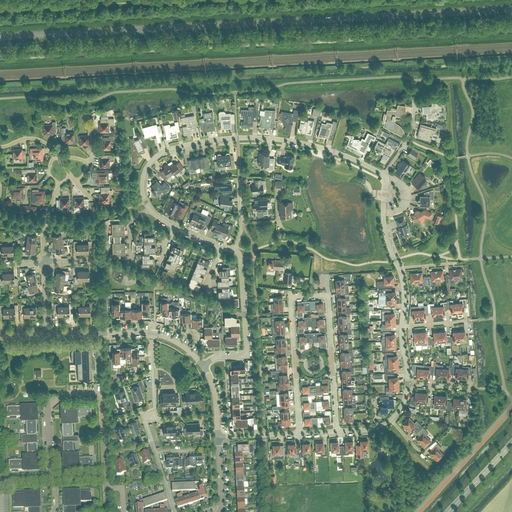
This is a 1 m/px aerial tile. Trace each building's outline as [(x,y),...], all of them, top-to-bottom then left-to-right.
[(422,107),(422,112),(423,112),(425,113),(426,113),(426,119),(431,120),(436,117),(436,112),(438,111),(438,110),(440,110),(440,106),(447,105),(446,101),(433,103),(434,106),(422,107)] [(383,126),(401,136),(400,136),(402,130),(402,129),(401,129),(400,128),(399,126),(398,125),(397,125),(396,124),(394,123),(393,123),(394,120),(395,116),(401,117),(402,113),(404,113),(405,106),(397,105),(396,111),(387,110),(386,114),(387,114),(385,123),(384,123),(383,126)] [(244,115),(244,122),(241,121),(241,127),(249,128),(249,126),(252,127),(253,115),(256,115),(257,107),(248,107),(248,110),(241,109),(241,115),(244,115)] [(312,115),(318,116),(320,110),(313,108),(312,115)] [(270,110),(265,110),(264,110),(264,115),(260,115),(260,123),(261,123),(261,127),(263,127),(263,128),(269,128),(270,128),(270,127),(274,128),(274,125),(275,125),(276,120),(274,120),(275,111),(271,110),(270,110)] [(280,119),(285,126),(284,127),(284,128),(284,130),(291,131),(292,124),(291,123),(291,121),(297,121),(299,110),(293,110),(293,114),(285,112),(281,111),(280,119)] [(218,115),(219,121),(220,121),(221,129),(231,128),(231,124),(234,123),(234,114),(230,114),(230,113),(225,113),(225,112),(223,111),(220,111),(218,113),(218,115)] [(206,121),(204,121),(204,122),(201,122),(202,131),(209,131),(209,130),(211,129),(211,130),(215,130),(214,126),(216,126),(215,121),(214,122),(212,112),(203,113),(203,118),(206,118),(206,121)] [(181,117),(180,118),(181,123),(186,122),(186,126),(182,127),(184,135),(192,134),(191,132),(197,131),(194,120),(195,120),(194,115),(185,117),(184,115),(181,115),(181,117)] [(100,123),(99,124),(98,124),(99,124),(99,132),(109,132),(108,125),(114,125),(114,118),(100,118),(100,123)] [(300,133),(311,135),(314,121),(308,120),(307,121),(304,120),(305,119),(301,119),(298,129),(300,129),(300,131),(301,131),(300,133)] [(176,132),(178,131),(178,129),(179,128),(177,121),(174,122),(175,125),(169,126),(169,124),(164,125),(167,139),(177,137),(176,132)] [(317,137),(322,138),(322,135),(328,137),(329,135),(333,136),(337,122),(333,121),(332,123),(327,122),(326,122),(326,124),(321,122),(321,124),(320,124),(320,125),(321,125),(317,137)] [(52,124),(43,125),(43,134),(51,134),(52,134),(53,132),(56,132),(55,122),(52,122),(52,124)] [(142,128),(143,130),(144,136),(149,135),(150,135),(150,136),(150,137),(151,137),(151,138),(152,138),(153,138),(156,138),(157,142),(161,141),(159,136),(162,135),(161,130),(158,131),(156,124),(147,126),(142,128)] [(417,137),(430,141),(432,133),(435,133),(436,129),(420,124),(417,137)] [(61,128),(61,141),(65,141),(66,142),(74,142),(74,132),(65,132),(65,127),(61,128)] [(87,129),(87,135),(79,136),(79,145),(87,145),(88,145),(89,143),(92,143),(91,129),(87,129)] [(366,137),(365,139),(361,138),(360,140),(353,140),(353,136),(350,135),(347,145),(346,145),(358,151),(358,150),(364,153),(371,139),(372,140),(373,136),(367,133),(365,136),(366,137)] [(109,137),(102,137),(102,140),(101,142),(101,150),(110,150),(110,149),(113,149),(113,144),(110,144),(110,141),(114,140),(114,136),(109,136),(109,137)] [(133,138),(129,138),(132,163),(134,163),(135,163),(138,163),(138,162),(138,158),(137,158),(137,154),(138,154),(141,153),(145,152),(139,139),(134,140),(133,138)] [(385,164),(395,149),(391,147),(393,144),(387,140),(385,144),(378,140),(372,150),(373,150),(374,147),(384,153),(379,161),(385,164)] [(42,148),(30,148),(30,155),(36,154),(36,160),(43,160),(42,151),(44,151),(44,148),(43,148),(42,148)] [(407,155),(414,159),(418,153),(411,148),(407,155)] [(22,159),(22,161),(26,161),(25,150),(22,150),(21,149),(20,149),(13,149),(13,159),(22,159)] [(225,155),(223,155),(224,165),(228,165),(228,168),(234,168),(234,161),(230,161),(230,155),(229,154),(228,153),(227,153),(226,153),(225,154),(225,155)] [(269,155),(266,155),(266,154),(265,153),(264,153),(259,153),(258,158),(258,164),(263,164),(263,166),(269,166),(269,155)] [(109,159),(115,159),(114,154),(101,155),(101,158),(100,159),(99,159),(99,160),(100,167),(109,167),(109,159)] [(223,155),(221,156),(221,154),(220,154),(219,154),(218,154),(217,155),(217,156),(217,163),(214,163),(215,170),(221,169),(220,165),(224,165),(223,155)] [(286,158),(279,156),(277,163),(284,164),(284,167),(292,168),(292,166),(293,165),(293,163),(294,157),(286,155),(286,158)] [(197,157),(199,168),(202,167),(203,170),(209,169),(208,161),(204,161),(203,156),(197,157)] [(188,165),(190,173),(196,172),(196,168),(199,168),(197,157),(191,159),(192,164),(188,165)] [(396,171),(402,175),(405,171),(407,172),(411,166),(403,161),(402,162),(400,161),(397,166),(399,168),(396,171)] [(172,163),(168,165),(174,173),(173,174),(174,174),(175,173),(175,174),(176,174),(178,173),(178,171),(183,168),(179,162),(175,164),(173,165),(172,163)] [(168,165),(167,164),(163,166),(165,168),(163,169),(163,170),(160,172),(164,178),(170,174),(170,176),(173,174),(174,173),(168,165)] [(15,169),(15,173),(27,173),(27,182),(37,181),(36,174),(37,174),(37,173),(36,173),(35,172),(35,169),(15,169)] [(96,172),(92,172),(92,176),(95,176),(95,179),(97,179),(97,185),(103,185),(103,179),(109,179),(109,178),(111,178),(112,178),(111,173),(112,173),(112,172),(109,172),(96,173),(96,172)] [(411,183),(417,188),(419,186),(421,188),(427,186),(426,182),(424,180),(425,178),(419,173),(411,183)] [(252,185),(252,193),(263,193),(262,185),(261,185),(260,179),(254,180),(255,185),(252,185)] [(214,181),(214,188),(222,188),(222,192),(231,192),(231,184),(226,184),(226,180),(214,181)] [(152,191),(156,195),(162,190),(165,193),(170,188),(164,182),(161,185),(156,181),(152,185),(153,186),(152,187),(152,189),(153,190),(152,191)] [(11,188),(11,194),(17,194),(17,200),(23,200),(23,191),(25,191),(25,187),(23,187),(11,188)] [(424,206),(427,207),(428,205),(429,206),(429,201),(432,200),(433,189),(424,192),(424,196),(420,196),(420,200),(418,200),(417,204),(419,204),(419,205),(424,205),(424,206)] [(32,190),(32,191),(32,203),(39,203),(39,197),(44,197),(44,191),(36,191),(35,190),(32,190)] [(101,193),(99,195),(100,203),(109,203),(109,193),(112,193),(112,190),(101,190),(101,193)] [(220,199),(220,206),(224,207),(224,209),(231,210),(232,201),(228,200),(229,197),(220,196),(220,199)] [(82,197),(74,198),(74,207),(84,207),(84,208),(88,208),(88,199),(83,199),(82,197)] [(61,198),(59,199),(56,199),(56,210),(60,209),(60,208),(69,207),(69,198),(61,198)] [(164,209),(173,214),(178,204),(174,202),(175,200),(170,198),(164,209)] [(266,209),(267,209),(267,199),(259,200),(259,204),(253,204),(253,210),(256,210),(257,213),(258,213),(258,217),(263,216),(263,214),(266,210),(266,209)] [(178,204),(173,214),(182,218),(188,205),(183,203),(179,201),(178,204)] [(290,210),(292,210),(292,203),(278,203),(278,211),(280,211),(280,218),(291,218),(290,210)] [(192,224),(195,225),(199,216),(201,212),(196,210),(191,208),(186,217),(191,219),(189,223),(192,225),(192,224)] [(412,219),(414,222),(417,220),(421,222),(422,219),(423,216),(430,218),(432,215),(431,213),(424,210),(423,213),(417,210),(415,211),(414,214),(411,216),(412,218),(412,219)] [(199,216),(195,225),(197,226),(197,227),(200,228),(202,224),(207,226),(211,217),(205,214),(201,212),(199,216)] [(112,235),(109,235),(109,242),(112,242),(112,254),(109,254),(109,258),(110,258),(120,258),(121,257),(120,257),(120,254),(125,254),(125,252),(127,251),(127,244),(125,244),(125,241),(120,241),(120,235),(125,235),(125,232),(126,232),(126,224),(124,224),(124,222),(119,222),(119,219),(119,218),(108,219),(108,223),(111,223),(112,235)] [(398,234),(397,234),(398,237),(405,235),(404,233),(409,231),(407,224),(405,224),(403,218),(396,220),(398,227),(399,229),(397,230),(398,234)] [(215,235),(218,236),(222,226),(218,224),(219,221),(214,219),(211,226),(214,227),(212,233),(216,234),(215,235)] [(222,226),(218,236),(221,237),(221,236),(225,237),(225,235),(229,236),(233,226),(228,224),(223,223),(222,226)] [(52,236),(54,241),(62,240),(61,234),(64,234),(64,230),(57,232),(58,235),(52,236)] [(28,235),(27,241),(36,242),(37,236),(31,235),(32,232),(25,231),(25,235),(28,235)] [(154,236),(151,236),(151,232),(143,233),(143,236),(139,236),(139,242),(155,241),(155,235),(154,235),(154,236)] [(83,253),(82,244),(77,244),(77,241),(73,241),(74,248),(77,248),(77,253),(83,253)] [(88,244),(82,244),(83,253),(88,253),(88,247),(91,247),(91,241),(88,241),(88,244)] [(13,246),(7,246),(7,255),(13,255),(13,249),(16,249),(16,243),(13,243),(13,246)] [(143,243),(143,244),(144,244),(144,252),(155,252),(155,246),(151,246),(151,243),(143,243)] [(173,245),(171,251),(181,255),(183,250),(185,247),(178,244),(177,247),(173,245)] [(63,245),(55,247),(56,253),(61,252),(62,255),(68,253),(68,250),(65,251),(63,245)] [(35,247),(26,246),(25,252),(22,251),(22,254),(28,255),(29,252),(34,253),(35,247)] [(167,259),(178,263),(181,255),(171,251),(167,259)] [(197,262),(208,266),(210,260),(206,259),(207,256),(200,253),(199,256),(197,261),(197,262)] [(135,259),(142,258),(142,263),(141,263),(141,267),(150,266),(149,263),(153,263),(153,257),(149,257),(149,254),(142,254),(135,254),(135,259)] [(164,267),(174,271),(175,271),(178,263),(167,259),(164,267)] [(274,269),(283,270),(284,261),(275,260),(275,261),(270,260),(270,261),(268,261),(268,267),(274,267),(274,269)] [(194,270),(204,274),(208,266),(197,262),(194,269),(194,270)] [(222,266),(222,269),(219,270),(219,269),(218,269),(219,275),(230,275),(230,274),(230,269),(230,266),(228,266),(228,264),(224,264),(224,266),(222,266)] [(174,271),(164,267),(161,275),(171,279),(174,271)] [(112,268),(108,277),(119,281),(123,273),(112,268)] [(445,274),(446,283),(454,283),(454,279),(461,278),(461,269),(455,269),(452,269),(453,270),(449,270),(450,276),(449,276),(448,274),(445,274)] [(56,272),(55,278),(64,280),(65,274),(68,275),(69,271),(62,270),(62,273),(56,272)] [(191,277),(190,278),(191,278),(201,282),(204,274),(194,270),(191,277)] [(26,275),(27,281),(36,279),(35,273),(29,274),(29,271),(22,272),(23,276),(26,275)] [(74,277),(74,283),(78,283),(78,280),(83,280),(83,271),(77,271),(77,277),(74,277)] [(89,271),(83,271),(83,280),(89,280),(89,283),(92,283),(92,276),(89,276),(89,271)] [(430,276),(426,276),(427,285),(436,284),(435,281),(443,280),(442,271),(437,271),(434,271),(431,272),(431,277),(430,277),(430,276)] [(427,285),(426,276),(423,276),(423,278),(422,278),(421,273),(418,273),(418,272),(415,273),(410,274),(411,283),(418,282),(419,286),(427,285)] [(8,282),(8,273),(2,273),(2,278),(0,278),(0,285),(3,285),(3,282),(8,282)] [(14,273),(8,273),(8,282),(14,282),(14,285),(17,285),(17,278),(14,278),(14,273)] [(334,285),(334,286),(344,285),(344,282),(346,282),(346,281),(349,280),(350,279),(350,274),(343,274),(344,279),(338,280),(338,278),(335,279),(335,278),(335,283),(334,285)] [(221,280),(217,280),(217,286),(229,285),(228,277),(228,276),(221,277),(221,280)] [(380,281),(380,282),(376,282),(376,287),(387,287),(387,284),(393,283),(393,282),(394,282),(394,281),(394,280),(394,279),(394,278),(393,277),(393,276),(383,276),(384,281),(380,281)] [(201,282),(191,278),(187,286),(198,290),(201,282)] [(37,284),(28,286),(29,292),(26,292),(27,295),(33,294),(33,291),(38,290),(37,284)] [(64,285),(55,284),(54,290),(59,291),(59,294),(65,295),(66,291),(63,291),(64,285)] [(341,292),(341,295),(348,294),(348,285),(344,285),(334,286),(335,289),(336,289),(336,292),(341,292)] [(218,297),(222,296),(222,300),(231,299),(231,295),(229,295),(229,287),(222,287),(222,291),(218,291),(218,297)] [(379,289),(379,299),(396,298),(395,298),(395,292),(390,292),(390,289),(379,289)] [(336,298),(337,304),(345,304),(345,300),(349,300),(348,294),(341,295),(342,298),(337,298),(336,298)] [(273,300),(274,304),(282,303),(282,295),(282,296),(279,296),(279,297),(270,298),(270,301),(273,300)] [(383,305),(383,308),(390,308),(390,305),(396,304),(395,298),(396,298),(379,299),(380,305),(383,305)] [(459,303),(456,303),(457,313),(458,312),(458,313),(462,313),(462,312),(463,312),(463,306),(466,306),(465,299),(459,299),(459,303)] [(319,300),(309,301),(310,310),(318,310),(318,315),(324,315),(324,309),(322,309),(322,307),(323,307),(323,304),(322,304),(322,303),(319,303),(319,300)] [(446,301),(446,302),(447,308),(450,308),(451,313),(452,313),(452,314),(456,313),(457,313),(456,303),(450,304),(450,300),(446,301)] [(310,310),(309,301),(301,301),(302,304),(297,305),(297,309),(297,310),(296,310),(297,317),(303,316),(302,311),(310,310)] [(440,306),(437,306),(438,316),(439,316),(443,316),(443,315),(444,315),(443,310),(447,309),(447,308),(446,302),(440,302),(440,306)] [(69,306),(63,306),(63,315),(69,315),(69,310),(72,310),(72,303),(69,303),(69,306)] [(84,315),(84,306),(78,306),(78,303),(75,303),(75,310),(78,310),(78,315),(84,315)] [(90,306),(84,306),(84,315),(90,315),(90,309),(93,309),(93,303),(89,303),(90,306)] [(282,303),(274,304),(271,304),(272,310),(272,314),(278,314),(278,310),(283,309),(282,303)] [(427,304),(427,305),(428,311),(431,311),(432,316),(433,316),(433,317),(437,317),(436,316),(438,316),(437,306),(434,307),(433,303),(427,304)] [(30,316),(30,307),(24,307),(24,304),(21,304),(21,311),(24,311),(24,316),(30,316)] [(35,307),(30,307),(30,316),(36,316),(36,311),(39,311),(38,304),(35,304),(35,307)] [(63,315),(63,306),(58,307),(57,304),(54,304),(54,310),(57,310),(57,316),(63,315)] [(342,310),(342,313),(348,313),(351,312),(350,309),(349,309),(349,307),(346,307),(345,304),(337,304),(337,310),(342,310)] [(9,317),(9,308),(3,308),(3,305),(0,305),(0,310),(0,311),(3,311),(3,317),(9,317)] [(14,308),(9,308),(9,317),(15,317),(15,311),(18,311),(18,305),(14,305),(14,308)] [(427,305),(418,306),(419,319),(420,319),(420,320),(424,319),(424,318),(425,318),(424,313),(428,313),(428,311),(427,305)] [(419,319),(418,306),(410,307),(409,314),(412,314),(413,319),(414,319),(414,320),(417,320),(417,319),(419,319)] [(381,320),(385,320),(395,320),(395,319),(394,320),(394,313),(389,314),(389,310),(381,310),(381,317),(381,320)] [(337,316),(338,322),(347,322),(346,316),(349,316),(348,313),(342,313),(343,316),(338,316),(337,316)] [(222,325),(222,332),(222,338),(225,338),(225,345),(237,345),(237,339),(239,339),(240,339),(239,321),(236,321),(236,319),(236,318),(236,317),(231,315),(230,316),(224,316),(224,325),(230,325),(231,336),(225,336),(224,335),(226,333),(223,331),(226,328),(223,325),(222,325)] [(272,327),(275,326),(284,326),(284,320),(283,320),(278,320),(278,316),(271,317),(271,323),(272,327)] [(318,316),(310,317),(311,326),(319,326),(319,331),(325,331),(325,325),(323,325),(323,323),(324,323),(324,320),(323,320),(323,319),(319,319),(318,316)] [(311,326),(310,317),(302,317),(303,320),(298,321),(298,325),(298,326),(297,326),(298,333),(304,332),(303,327),(311,326)] [(381,330),(382,330),(389,329),(389,326),(395,326),(394,320),(395,320),(385,320),(385,323),(382,323),(382,326),(381,326),(381,330)] [(343,328),(344,331),(351,331),(350,325),(347,325),(347,322),(338,322),(338,329),(339,329),(343,328)] [(272,333),(272,336),(279,335),(279,332),(284,332),(284,326),(275,326),(272,327),(272,333)] [(441,331),(439,332),(440,341),(443,341),(444,344),(450,344),(449,338),(450,338),(449,336),(446,337),(445,331),(444,331),(444,330),(441,331)] [(460,331),(459,331),(459,341),(465,340),(466,345),(469,344),(468,336),(465,336),(465,331),(463,331),(463,330),(460,330),(460,331)] [(338,340),(338,341),(348,340),(348,337),(351,336),(351,331),(344,331),(344,334),(339,334),(339,337),(338,337),(338,340)] [(421,345),(420,332),(418,332),(418,331),(415,331),(415,332),(414,332),(414,338),(411,338),(412,346),(418,345),(421,345)] [(421,332),(420,332),(421,346),(427,345),(431,345),(430,338),(430,336),(426,337),(426,331),(425,331),(421,331),(421,332)] [(434,338),(430,338),(431,345),(437,345),(437,341),(440,341),(439,332),(438,332),(438,331),(434,331),(434,332),(433,332),(434,338)] [(453,337),(450,338),(449,338),(450,344),(450,345),(456,345),(456,341),(459,341),(459,331),(457,331),(454,331),(454,332),(452,332),(453,337)] [(213,338),(213,345),(219,345),(219,338),(222,338),(222,332),(219,332),(219,337),(213,338)] [(319,332),(311,333),(312,342),(320,342),(320,347),(326,347),(326,341),(325,341),(324,339),(325,339),(325,336),(324,336),(324,335),(320,335),(319,332)] [(389,332),(382,332),(382,338),(381,338),(381,342),(396,341),(395,341),(395,335),(389,335),(389,332)] [(312,342),(311,333),(303,333),(304,336),(299,337),(299,341),(299,342),(298,342),(299,349),(305,348),(304,343),(312,342)] [(276,341),(276,345),(286,344),(286,341),(285,341),(285,338),(284,338),(279,338),(279,335),(272,336),(272,341),(276,341)] [(345,346),(345,349),(352,349),(352,343),(348,343),(348,340),(338,341),(339,344),(339,347),(340,347),(345,346)] [(396,341),(381,342),(381,345),(382,345),(382,351),(390,351),(390,347),(395,347),(395,341),(396,341)] [(274,348),(274,354),(280,354),(280,351),(285,350),(286,350),(285,347),(286,347),(286,345),(286,344),(276,345),(276,348),(274,348)] [(76,349),(70,349),(71,362),(76,361),(77,379),(90,379),(89,347),(76,347),(76,349)] [(339,359),(349,358),(349,355),(352,355),(352,349),(345,349),(345,352),(340,353),(340,356),(339,356),(339,359)] [(383,359),(384,363),(398,362),(397,362),(397,356),(392,356),(392,353),(384,353),(384,359),(383,359)] [(275,357),(275,363),(287,362),(287,359),(286,359),(286,356),(281,357),(280,354),(274,354),(273,354),(274,357),(275,357)] [(346,365),(346,368),(352,367),(352,362),(353,362),(353,358),(349,358),(339,359),(340,362),(341,365),(346,365)] [(275,366),(276,371),(276,372),(282,372),(281,369),(286,369),(287,369),(287,366),(288,363),(287,362),(275,363),(275,366)] [(385,366),(385,372),(392,372),(392,369),(398,368),(397,362),(398,362),(384,363),(384,366),(385,366)] [(433,363),(433,366),(432,372),(436,372),(436,377),(437,378),(440,379),(440,378),(442,378),(442,369),(443,365),(439,365),(437,365),(437,363),(433,363)] [(421,378),(422,378),(423,365),(420,365),(412,364),(413,372),(417,372),(416,377),(417,378),(421,379),(421,378)] [(452,364),(452,366),(452,372),(455,372),(455,377),(456,377),(456,378),(460,379),(460,378),(461,378),(462,368),(458,368),(459,365),(452,364)] [(423,365),(422,378),(424,378),(424,379),(427,379),(427,378),(428,378),(429,373),(432,373),(432,372),(433,366),(427,365),(423,365)] [(446,369),(442,369),(442,378),(443,378),(443,379),(446,379),(447,378),(448,378),(448,373),(452,373),(452,372),(452,366),(446,365),(446,369)] [(462,366),(462,368),(461,378),(462,378),(462,379),(466,379),(466,378),(467,378),(468,373),(471,373),(471,367),(462,366)] [(340,377),(350,377),(350,373),(354,373),(353,367),(352,367),(346,368),(346,371),(341,371),(341,374),(340,374),(340,377)] [(278,378),(279,381),(289,381),(289,380),(288,377),(287,377),(287,374),(287,375),(282,375),(282,372),(276,372),(274,372),(275,378),(278,378)] [(389,381),(389,384),(399,384),(399,383),(398,384),(398,377),(392,378),(392,374),(385,374),(385,381),(389,381)] [(347,386),(353,386),(354,386),(354,380),(350,380),(350,377),(340,377),(340,378),(341,380),(342,380),(342,383),(347,383),(347,386)] [(322,385),(315,385),(315,394),(323,394),(323,391),(328,390),(328,386),(327,386),(327,385),(329,385),(328,378),(322,379),(322,385)] [(315,394),(315,385),(307,386),(307,380),(301,380),(301,387),(302,387),(302,388),(302,391),(303,391),(303,392),(307,392),(307,395),(315,394)] [(276,385),(277,390),(277,391),(283,390),(283,387),(287,387),(288,387),(288,384),(289,381),(279,381),(279,385),(276,385)] [(385,387),(385,394),(393,393),(393,390),(398,390),(398,384),(399,384),(389,384),(389,387),(385,387)] [(131,388),(135,400),(137,399),(137,400),(138,400),(140,400),(141,399),(140,398),(143,398),(141,392),(140,389),(144,388),(143,385),(139,386),(131,388)] [(342,389),(343,395),(351,395),(351,392),(354,392),(353,386),(347,386),(347,389),(342,389)] [(279,393),(280,399),(289,399),(288,393),(283,393),(283,390),(277,391),(277,390),(276,391),(276,394),(279,393)] [(114,394),(117,401),(118,401),(119,405),(127,403),(124,391),(114,394)] [(417,401),(420,402),(421,392),(420,392),(420,391),(416,391),(416,392),(415,392),(415,397),(411,397),(409,404),(417,405),(417,401)] [(192,402),(192,392),(185,392),(186,394),(183,395),(183,403),(187,403),(187,402),(192,402)] [(198,392),(192,392),(192,402),(198,402),(198,403),(201,402),(201,394),(198,394),(198,392)] [(426,405),(430,405),(430,400),(430,399),(427,398),(427,393),(426,393),(426,392),(423,392),(421,392),(420,402),(427,402),(426,405)] [(169,405),(169,393),(162,393),(163,396),(160,396),(160,406),(164,406),(164,405),(169,405)] [(169,393),(169,405),(175,404),(175,405),(178,405),(178,395),(175,395),(175,393),(169,393)] [(323,401),(316,401),(316,410),(324,410),(324,407),(329,406),(329,402),(328,402),(328,401),(330,401),(329,394),(323,395),(323,401)] [(436,404),(440,405),(440,395),(439,395),(439,394),(436,394),(435,395),(434,395),(434,400),(430,400),(430,405),(430,408),(436,408),(436,404)] [(351,395),(343,395),(343,402),(348,401),(348,404),(356,404),(355,395),(351,395)] [(443,409),(449,409),(449,403),(450,402),(446,401),(446,396),(445,396),(445,395),(442,395),(440,395),(440,405),(443,405),(443,409)] [(316,410),(316,401),(308,402),(308,396),(302,396),(302,403),(303,403),(303,404),(303,407),(304,407),(304,408),(308,408),(308,411),(316,410)] [(377,415),(382,416),(384,412),(387,412),(387,408),(390,409),(391,406),(393,405),(393,399),(388,400),(388,396),(379,396),(380,400),(378,400),(378,406),(380,406),(380,410),(379,409),(377,415)] [(455,407),(459,408),(459,398),(458,398),(458,397),(455,397),(455,398),(453,398),(453,403),(449,403),(449,409),(449,410),(455,411),(455,407)] [(461,398),(459,398),(459,408),(459,411),(468,412),(468,404),(465,404),(466,399),(464,399),(464,398),(461,397),(461,398)] [(278,406),(278,409),(284,408),(284,405),(289,405),(289,399),(280,399),(280,406),(278,406)] [(62,426),(61,426),(61,432),(62,432),(62,435),(63,435),(63,439),(73,439),(73,431),(74,431),(74,425),(73,425),(72,416),(82,415),(82,417),(88,416),(88,415),(91,415),(91,404),(88,405),(88,403),(81,403),(81,405),(76,405),(76,406),(68,406),(68,405),(61,405),(62,412),(63,412),(63,420),(62,420),(62,426)] [(343,407),(344,414),(353,413),(352,410),(356,410),(356,404),(348,404),(349,407),(344,408),(344,407),(343,407)] [(10,407),(6,407),(7,418),(10,418),(10,419),(16,419),(16,417),(26,417),(26,427),(25,427),(25,433),(26,433),(26,440),(36,440),(36,436),(37,436),(37,433),(38,433),(38,426),(37,426),(36,420),(35,420),(35,413),(36,413),(36,406),(30,406),(30,407),(22,408),(22,407),(16,407),(16,406),(9,406),(10,407)] [(278,409),(273,409),(273,412),(278,412),(278,415),(281,415),(281,418),(290,417),(289,411),(284,411),(284,408),(278,409)] [(325,417),(317,417),(318,426),(325,426),(325,423),(330,422),(330,418),(329,417),(331,417),(330,410),(324,411),(325,417)] [(318,426),(317,417),(309,418),(309,412),(303,412),(303,419),(304,418),(305,420),(304,420),(304,423),(305,423),(305,424),(309,424),(310,427),(318,426)] [(353,413),(344,414),(344,421),(345,421),(348,421),(347,420),(353,419),(353,413)] [(290,417),(281,418),(281,421),(278,421),(278,424),(274,424),(274,429),(282,428),(281,424),(287,424),(287,425),(290,424),(290,425),(290,417)] [(413,430),(416,433),(422,427),(416,421),(414,423),(409,418),(402,424),(405,428),(407,430),(409,432),(414,428),(414,429),(413,430)] [(129,423),(132,433),(139,431),(139,430),(142,429),(140,423),(137,424),(136,421),(129,423)] [(193,424),(193,433),(199,433),(200,435),(203,435),(203,429),(199,429),(199,423),(193,424)] [(188,434),(193,433),(193,424),(187,424),(187,428),(184,429),(184,436),(188,435),(188,434)] [(169,435),(169,425),(163,425),(163,434),(161,434),(162,438),(166,438),(166,435),(169,435)] [(175,425),(169,425),(169,435),(170,439),(179,438),(179,431),(176,432),(175,425)] [(122,436),(123,438),(128,437),(125,430),(123,431),(121,426),(114,428),(117,438),(122,436)] [(422,427),(416,433),(418,435),(419,434),(420,435),(416,439),(418,441),(418,442),(420,444),(420,443),(424,447),(430,441),(425,435),(428,433),(422,427)] [(63,446),(61,446),(61,452),(63,452),(63,455),(64,455),(64,463),(63,463),(63,469),(70,469),(70,468),(78,468),(78,469),(84,469),(84,470),(90,470),(90,468),(93,468),(93,458),(89,458),(89,457),(83,457),(83,458),(74,458),(73,452),(75,452),(75,446),(73,446),(73,439),(63,439),(64,443),(63,443),(63,446)] [(345,447),(342,447),(342,454),(348,454),(348,450),(353,450),(352,441),(351,441),(351,440),(350,440),(349,439),(348,440),(347,440),(346,441),(345,441),(345,447)] [(356,446),(356,457),(361,456),(363,456),(363,453),(368,453),(368,449),(367,440),(366,440),(366,439),(365,439),(364,439),(363,439),(362,439),(361,440),(360,440),(360,446),(356,446)] [(11,460),(8,461),(8,471),(12,471),(12,472),(18,472),(18,471),(24,471),(24,470),(32,469),(32,470),(38,470),(38,464),(37,464),(37,456),(38,456),(37,453),(39,453),(39,447),(37,447),(37,444),(36,444),(36,440),(26,440),(27,447),(25,447),(26,453),(27,453),(27,460),(17,460),(17,459),(11,459),(11,460)] [(342,454),(342,447),(338,447),(338,442),(337,442),(337,441),(336,440),(335,440),(334,440),(332,441),(331,441),(331,442),(330,442),(331,451),(336,451),(336,455),(342,454)] [(431,455),(430,455),(432,457),(433,457),(436,461),(443,455),(438,449),(441,447),(435,440),(428,447),(431,449),(432,448),(433,449),(429,453),(431,455)] [(316,443),(315,443),(316,452),(320,452),(320,455),(327,455),(327,448),(323,448),(323,442),(322,442),(321,441),(320,441),(319,441),(317,441),(316,442),(316,443)] [(299,456),(299,449),(295,449),(295,444),(294,444),(294,443),(293,443),(292,442),(291,442),(289,443),(288,443),(288,444),(288,453),(293,453),(293,457),(299,456)] [(302,449),(299,449),(299,456),(305,456),(305,453),(310,452),(309,443),(308,442),(307,442),(306,442),(305,442),(304,442),(303,443),(302,443),(302,449)] [(273,445),(273,454),(277,454),(277,458),(284,457),(284,450),(280,450),(280,444),(279,444),(278,443),(277,443),(276,443),(274,443),(273,444),(273,445)] [(140,454),(143,463),(150,461),(147,452),(140,454)] [(195,466),(195,455),(189,456),(189,460),(186,460),(187,468),(192,468),(192,466),(195,466)] [(201,455),(195,455),(195,466),(204,465),(204,462),(202,462),(201,455)] [(127,459),(131,468),(134,467),(135,468),(139,466),(135,456),(131,457),(132,458),(127,459)] [(173,467),(172,456),(166,457),(166,463),(164,464),(166,469),(170,469),(173,469),(173,467)] [(178,456),(172,456),(173,467),(173,469),(176,469),(182,468),(181,463),(179,463),(178,456)] [(117,465),(116,465),(116,474),(120,474),(126,472),(122,460),(116,462),(117,465)] [(172,493),(197,491),(195,491),(194,484),(171,485),(172,493)] [(197,491),(198,493),(205,490),(203,485),(199,486),(198,484),(194,484),(195,491),(197,491)] [(205,490),(198,493),(200,501),(203,500),(203,497),(207,496),(205,490)] [(65,506),(64,511),(75,511),(75,502),(91,502),(91,491),(78,492),(71,493),(71,492),(64,492),(64,498),(65,498),(66,506),(65,506)] [(12,494),(13,504),(29,504),(28,511),(39,511),(39,507),(38,507),(38,499),(39,499),(39,493),(32,493),(32,494),(25,494),(25,493),(12,494)] [(164,494),(143,501),(145,508),(143,509),(167,501),(164,494)] [(175,502),(177,509),(199,502),(197,494),(175,502)] [(135,506),(135,511),(143,511),(143,509),(145,508),(143,501),(141,496),(137,497),(139,503),(139,505),(135,506)]
